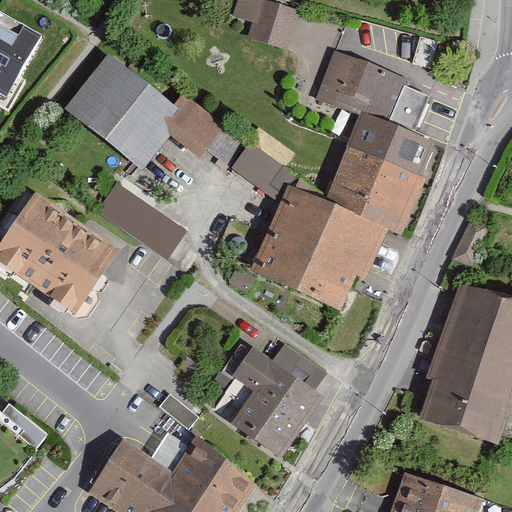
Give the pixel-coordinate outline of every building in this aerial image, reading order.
[(292,46),(303,8),(274,0),(265,0),(255,36),(292,46)] [(0,100),(4,102),(42,36),(0,11),(0,100)] [(367,113),(415,131),(429,97),(406,88),(410,80),(336,51),(319,94),(367,113)] [(108,52),(65,108),(144,169),(171,134),(201,156),(226,123),(185,91),(175,104),(108,52)] [(333,194),(331,196),(391,226),(408,231),(445,143),(415,131),(367,113),(333,194)] [(261,264),(342,305),(357,275),(368,278),(391,226),(331,196),(308,185),(310,179),(251,146),(233,167),(284,201),(261,264)] [(97,213),(167,261),(187,231),(117,183),(97,213)] [(39,198),(0,247),(0,259),(82,313),(125,252),(39,198)] [(472,218),(453,258),(472,267),(491,227),(472,218)] [(511,296),(469,283),(423,414),(498,440),(511,403),(511,296)] [(330,394),(260,347),(240,377),(262,391),(241,422),(289,454),(330,394)] [(191,427),(199,414),(171,396),(163,408),(191,427)] [(238,511),(258,483),(196,441),(174,474),(124,441),(90,492),(93,494),(120,511),(238,511)] [(479,511),(485,498),(405,472),(389,511),(479,511)]
